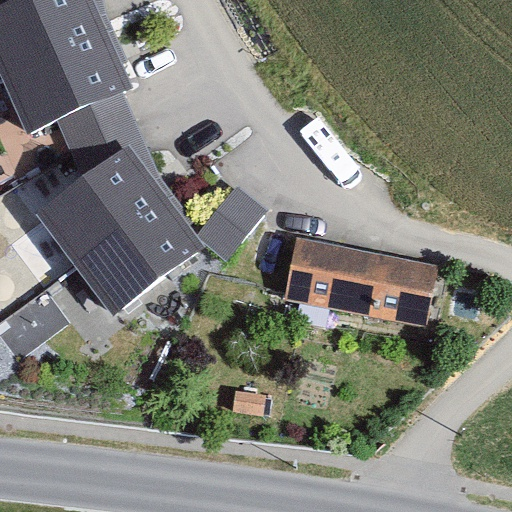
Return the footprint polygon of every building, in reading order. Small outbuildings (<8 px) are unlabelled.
[(27,0),(22,3),(0,12),(0,104),(18,145),(58,128),(104,107),(120,100),(74,0),(27,0)] [(104,107),(58,128),(82,187),(121,157),(104,107)] [(82,187),(32,224),(108,323),(197,256),(121,157),(82,187)] [(201,235),(228,256),(265,209),(239,188),(201,235)] [(432,274),(292,249),(282,304),(421,330),(432,274)]
